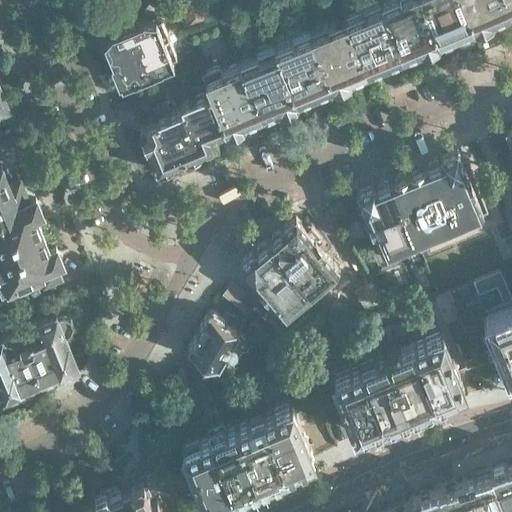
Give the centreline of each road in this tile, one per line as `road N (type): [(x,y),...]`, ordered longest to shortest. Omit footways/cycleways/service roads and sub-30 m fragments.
road 1 (residential): [(186,263),(215,214),(247,187),(511,78)]
road 2 (residential): [(28,0),(127,231),(186,263)]
road 3 (residential): [(0,476),(63,442),(133,372),(186,263)]
road 4 (tertiary): [(511,420),(375,468),(292,511)]
